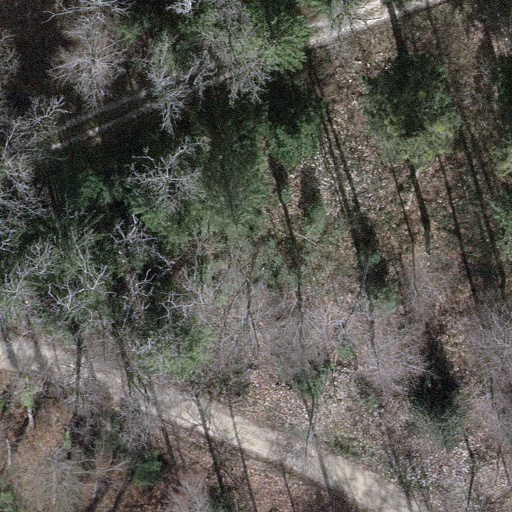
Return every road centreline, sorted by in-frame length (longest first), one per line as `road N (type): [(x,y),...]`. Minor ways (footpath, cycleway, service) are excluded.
road 1 (track): [(426,511),(375,473),(220,403),(0,329)]
road 2 (track): [(0,146),(385,0)]
